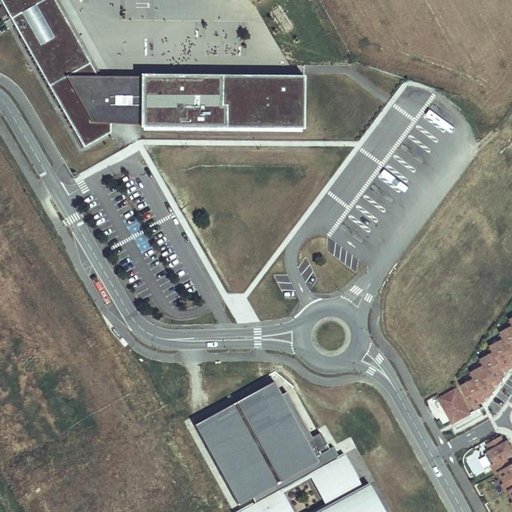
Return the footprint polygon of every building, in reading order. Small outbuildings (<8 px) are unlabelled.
[(303,129),(304,76),(285,75),(279,75),(183,75),(177,75),(175,75),(175,77),(135,77),(135,89),(104,88),(98,77),(70,27),(52,37),(55,43),(49,46),(26,6),(32,2),(34,6),(45,0),(0,0),(32,55),(84,148),(111,132),(111,123),(126,115),(133,124),(194,128),(303,129)] [(70,27),(54,0),(45,0),(34,6),(32,2),(26,6),(49,46),(55,43),(52,37),(70,27)] [(236,54),(238,24),(197,21),(196,43),(206,43),(205,52),(236,54)] [(135,89),(135,77),(98,77),(104,88),(135,89)] [(133,124),(126,115),(111,123),(133,124)] [(511,320),(511,321),(511,323),(511,328),(501,334),(504,341),(491,348),(494,354),(481,361),(484,367),(472,374),(475,380),(462,387),(475,411),(480,409),(477,405),(486,400),(485,398),(489,396),(487,391),(496,387),(495,385),(499,382),(497,378),(505,374),(504,372),(509,369),(506,365),(511,362),(511,320)] [(253,497),(256,502),(277,491),(281,489),(308,474),(337,458),(339,457),(334,447),(329,449),(320,433),(312,437),(287,392),(282,395),(274,381),(194,425),(238,505),(253,497)] [(466,407),(457,390),(440,399),(449,416),(466,407)] [(510,466),(506,458),(511,454),(511,449),(508,442),(505,444),(501,437),(487,444),(491,451),(485,455),(496,474),(500,472),(510,466)] [(363,487),(345,454),(339,457),(337,458),(355,492),(363,487)] [(355,492),(337,458),(308,474),(327,507),(355,492)] [(511,479),(511,464),(510,466),(500,472),(505,482),(506,483),(511,479)] [(511,489),(511,479),(506,483),(505,482),(502,484),(507,493),(510,491),(511,489)] [(384,511),(369,484),(363,487),(355,492),(327,507),(317,511),(288,511),(277,491),(256,502),(241,510),(242,511),(384,511)] [(293,511),(281,489),(277,491),(288,511),(293,511)]
